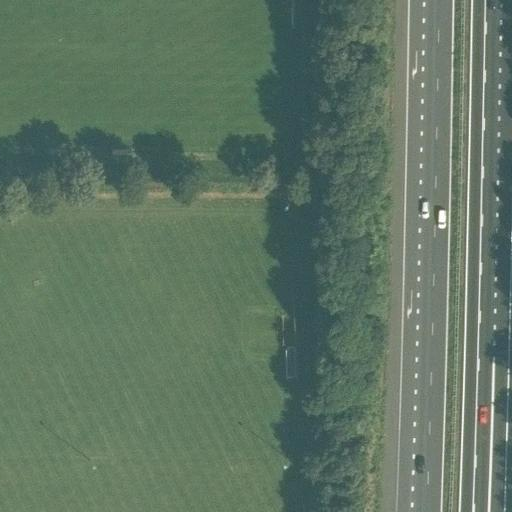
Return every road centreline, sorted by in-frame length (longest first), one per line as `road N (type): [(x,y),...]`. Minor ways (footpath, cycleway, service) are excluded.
road 1 (motorway): [(438,0),(426,511)]
road 2 (motorway): [(473,511),(485,0)]
